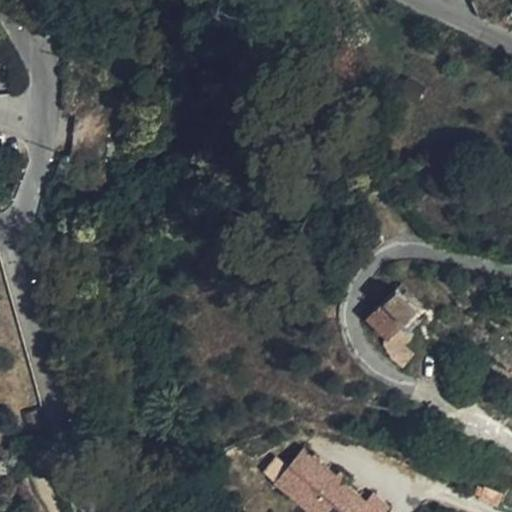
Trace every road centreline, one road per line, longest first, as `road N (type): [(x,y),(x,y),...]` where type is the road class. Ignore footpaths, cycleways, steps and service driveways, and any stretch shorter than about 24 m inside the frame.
road 1 (residential): [(92,511),(52,405),(16,267),(15,229)]
road 2 (residential): [(42,123),(37,67),(0,10)]
